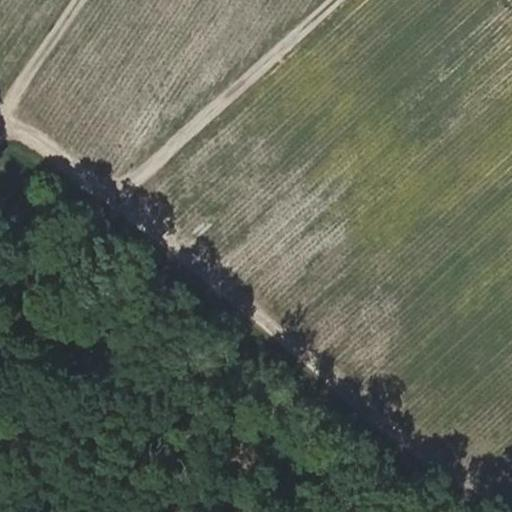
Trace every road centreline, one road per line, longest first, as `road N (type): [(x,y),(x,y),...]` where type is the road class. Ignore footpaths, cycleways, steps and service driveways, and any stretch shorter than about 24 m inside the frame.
road 1 (track): [(73,241),(337,0)]
road 2 (track): [(80,0),(0,128)]
